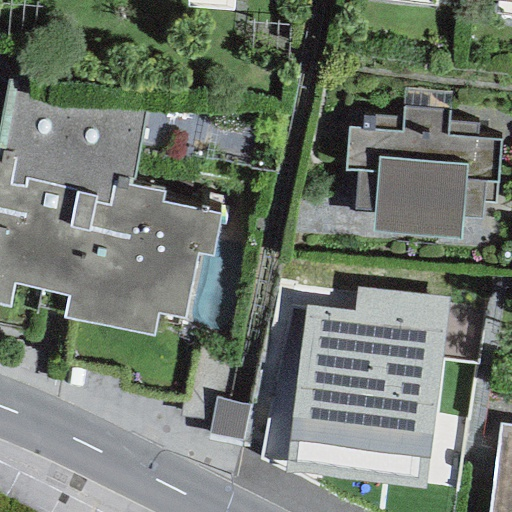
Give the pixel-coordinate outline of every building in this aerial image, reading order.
[(147,106),(9,79),(0,123),(0,305),(8,307),(12,285),(67,295),(62,320),(152,337),(157,314),(183,319),(196,253),(212,256),(220,214),(161,203),(163,191),(132,185),(147,106)] [(449,112),(402,109),(401,118),(363,115),(362,127),(347,126),(344,170),(357,171),(354,211),(372,213),(371,233),(458,240),(460,218),(481,219),(482,200),(493,201),(498,140),(475,139),(476,126),(448,123),(449,112)] [(447,297),(355,286),(352,311),(305,306),(285,473),(424,489),(447,297)] [(241,439),(250,405),(216,397),(208,431),(241,439)] [(511,511),(511,426),(498,425),(487,511),(511,511)]
